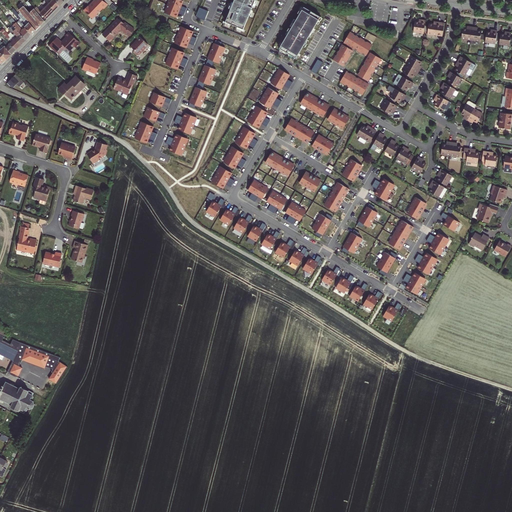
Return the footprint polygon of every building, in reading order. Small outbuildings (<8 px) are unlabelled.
[(54,0),(50,4),(56,10),(60,6),(54,0)] [(88,7),(83,12),(91,19),(94,18),(102,8),(103,9),(107,4),(101,0),(95,0),(94,0),(90,5),(91,6),(89,8),(88,7)] [(171,0),(170,3),(186,11),(188,7),(182,5),(183,0),(171,0)] [(256,0),(235,0),(226,22),(244,30),(256,0)] [(186,11),(170,3),(166,12),(177,16),(179,11),(185,14),(186,11)] [(19,11),(25,19),(35,31),(44,22),(43,20),(39,15),(34,9),(29,13),(22,4),(18,7),(20,10),(19,11)] [(36,8),(34,9),(39,15),(43,20),(45,18),(47,19),(56,10),(50,4),(41,13),(36,8)] [(201,6),(197,16),(206,19),(210,10),(201,6)] [(320,16),(304,7),(280,48),(296,57),(320,16)] [(10,10),(23,25),(31,35),(35,31),(25,19),(23,21),(13,8),(10,10)] [(7,18),(18,30),(26,40),(31,35),(23,25),(19,27),(10,16),(7,18)] [(112,24),(102,34),(109,41),(112,38),(111,37),(113,35),(114,36),(116,34),(116,32),(118,30),(118,28),(120,28),(120,29),(124,33),(125,32),(128,36),(134,30),(129,26),(129,27),(126,24),(124,24),(119,19),(116,19),(113,22),(113,24),(112,24)] [(414,32),(424,34),(426,21),(420,20),(419,22),(415,21),(414,32)] [(433,35),(443,36),(445,23),(437,22),(437,25),(429,24),(428,35),(433,36),(433,35)] [(183,26),(179,34),(196,41),(197,38),(191,35),(193,30),(183,26)] [(462,39),(471,41),(473,28),(468,27),(467,29),(463,28),(462,39)] [(9,30),(13,35),(22,45),(26,40),(18,30),(15,32),(11,28),(9,30)] [(471,41),(480,42),(482,31),(478,31),(478,28),(473,28),(471,41)] [(486,43),(496,44),(498,31),(491,30),(491,32),(487,32),(486,43)] [(54,36),(47,44),(54,51),(61,44),(64,46),(67,49),(72,44),(73,46),(78,42),(66,31),(62,35),(64,37),(63,38),(62,38),(59,41),(54,36)] [(372,45),(350,32),(344,42),(366,55),(372,45)] [(500,45),(510,46),(511,33),(505,32),(505,34),(501,34),(500,45)] [(5,36),(8,40),(17,50),(22,45),(13,35),(10,37),(8,34),(5,36)] [(194,45),(196,41),(179,34),(175,42),(186,47),(188,42),(194,45)] [(140,35),(131,46),(135,49),(134,50),(134,52),(137,54),(139,54),(146,46),(145,45),(148,43),(140,35)] [(215,43),(211,50),(222,55),(225,47),(221,45),(222,42),(216,39),(215,43)] [(2,42),(4,44),(12,54),(17,50),(8,40),(6,42),(4,40),(2,42)] [(0,51),(7,60),(12,54),(4,44),(1,46),(0,45),(0,51)] [(61,44),(54,51),(57,53),(64,46),(61,44)] [(353,51),(343,45),(334,60),(344,66),(353,51)] [(173,47),(170,55),(187,62),(188,59),(182,56),(184,51),(173,47)] [(222,55),(211,50),(206,61),(212,64),(214,60),(219,62),(222,55)] [(381,59),(371,53),(358,75),(368,81),(381,59)] [(185,66),(187,62),(170,55),(166,63),(177,68),(179,63),(185,66)] [(86,56),(80,68),(85,70),(87,70),(93,73),(95,72),(99,63),(95,60),(94,61),(91,60),(92,59),(86,56)] [(421,66),(420,65),(422,62),(413,57),(408,65),(419,71),(421,68),(420,67),(421,66)] [(456,71),(465,77),(473,64),(461,57),(457,63),(459,65),(456,71)] [(313,70),(318,73),(324,61),(319,59),(313,70)] [(206,61),(202,72),(212,77),(216,69),(211,67),(212,64),(206,61)] [(416,74),(417,75),(419,71),(408,65),(403,73),(412,78),(414,75),(415,75),(416,74)] [(280,68),(276,76),(292,85),(293,82),(288,79),(290,74),(280,68)] [(199,80),(197,83),(203,86),(204,82),(209,84),(212,77),(202,72),(199,80)] [(369,85),(347,72),(341,82),(363,95),(369,85)] [(447,82),(457,88),(462,79),(451,72),(449,76),(450,76),(448,78),(449,79),(447,82)] [(22,81),(13,73),(5,80),(11,86),(14,83),(17,86),(22,81)] [(271,73),(267,81),(271,83),(275,75),(271,73)] [(411,86),(412,86),(414,83),(399,74),(393,83),(406,91),(408,87),(409,88),(411,86)] [(62,81),(56,88),(61,93),(62,92),(70,98),(83,84),(74,75),(65,84),(62,81)] [(276,76),(271,83),(282,89),(284,85),(290,88),(292,85),(276,76)] [(125,82),(119,79),(114,90),(119,92),(120,92),(124,94),(124,95),(128,96),(131,90),(130,90),(131,87),(132,88),(133,85),(134,85),(136,81),(129,78),(127,81),(127,82),(128,82),(127,83),(125,82)] [(196,86),(192,94),(203,99),(206,91),(202,89),(203,86),(197,83),(196,86)] [(441,93),(450,99),(456,90),(444,83),(442,86),(443,87),(442,89),(443,90),(441,93)] [(269,87),(265,95),(280,104),(282,101),(276,98),(279,93),(269,87)] [(401,99),(402,100),(403,98),(404,99),(406,95),(395,89),(390,97),(399,103),(401,99)] [(154,91),(150,100),(161,105),(163,99),(169,102),(171,98),(154,91)] [(301,103),(309,108),(315,98),(311,96),(312,95),(308,92),(301,103)] [(192,94),(188,105),(194,107),(195,104),(200,106),(203,99),(192,94)] [(265,95),(260,102),(270,108),(273,104),(279,107),(280,104),(265,95)] [(434,105),(443,110),(449,101),(437,95),(435,98),(436,99),(435,101),(436,102),(434,105)] [(309,108),(316,112),(323,101),(319,99),(318,100),(315,98),(309,108)] [(395,109),(396,110),(398,106),(386,100),(381,109),(390,114),(392,111),(393,111),(395,109)] [(327,104),(323,101),(316,112),(324,117),(330,107),(326,105),(327,104)] [(465,119),(468,121),(475,109),(477,106),(472,103),(472,102),(470,101),(469,102),(468,102),(467,105),(461,114),(465,116),(464,117),(465,118),(465,119)] [(147,105),(143,115),(154,120),(157,114),(163,117),(165,113),(147,105)] [(258,106),(253,114),(269,123),(271,120),(265,117),(268,112),(258,106)] [(474,122),(477,124),(483,114),(475,109),(468,121),(471,123),(472,122),(473,122),(474,122)] [(328,119),(336,124),(343,113),(339,111),(339,112),(334,110),(328,119)] [(176,114),(175,117),(192,124),(195,116),(185,112),(182,116),(176,114)] [(346,115),(343,113),(336,124),(344,129),(350,119),(345,116),(346,115)] [(511,114),(501,113),(499,128),(510,130),(511,122),(511,114)] [(267,127),(269,123),(253,114),(249,122),(259,128),(261,123),(267,127)] [(188,133),(192,124),(175,117),(173,121),(180,123),(177,128),(188,133)] [(22,122),(22,123),(19,122),(19,121),(13,119),(11,127),(10,126),(9,131),(14,133),(15,132),(18,133),(17,137),(24,139),(29,124),(22,122)] [(289,133),(292,135),(299,124),(291,119),(286,129),(290,132),(289,133)] [(142,120),(138,128),(155,136),(156,132),(150,130),(152,125),(142,120)] [(307,128),(299,124),(292,135),(296,137),(297,135),(301,138),(307,128)] [(362,125),(357,135),(370,142),(377,131),(370,127),(369,129),(362,125)] [(245,127),(241,135),(256,144),(258,141),(253,138),(255,133),(245,127)] [(153,139),(155,136),(138,128),(134,137),(145,141),(147,136),(153,139)] [(314,133),(307,128),(301,138),(305,141),(304,142),(308,144),(314,133)] [(50,138),(51,137),(36,132),(32,143),(40,145),(39,149),(46,151),(49,143),(50,138)] [(167,135),(166,138),(182,146),(186,137),(175,133),(173,137),(167,135)] [(380,133),(373,144),(382,149),(387,140),(384,138),(384,137),(383,136),(383,135),(380,133)] [(255,148),(256,144),(241,135),(236,143),(246,149),(249,144),(255,148)] [(316,149),(320,151),(326,140),(319,136),(313,145),(317,148),(316,149)] [(179,154),(182,146),(166,138),(164,142),(170,144),(168,149),(179,154)] [(334,145),(326,140),(320,151),(323,153),(324,152),(328,154),(334,145)] [(392,140),(385,151),(393,156),(399,147),(395,145),(396,144),(394,143),(395,142),(392,140)] [(87,153),(93,163),(98,160),(98,159),(102,156),(101,156),(104,154),(105,155),(107,150),(105,149),(107,145),(97,142),(95,149),(96,149),(93,151),(92,150),(87,153)] [(65,156),(65,157),(71,160),(75,147),(61,143),(58,153),(65,156)] [(442,144),(441,155),(450,156),(452,143),(448,143),(448,144),(447,143),(446,145),(442,144)] [(452,143),(450,156),(460,157),(461,147),(457,146),(457,145),(456,145),(456,144),(452,143)] [(234,147),(229,155),(245,164),(247,161),(241,158),(244,153),(234,147)] [(403,147),(397,157),(406,163),(411,154),(406,151),(407,149),(403,147)] [(465,149),(463,162),(478,164),(479,153),(472,152),(472,150),(465,149)] [(266,162),(274,167),(279,157),(275,155),(276,153),(272,151),(266,162)] [(485,167),(485,169),(495,171),(497,157),(493,157),(493,156),(491,155),(491,154),(483,153),(481,167),(485,167)] [(243,167),(245,164),(229,155),(224,163),(234,169),(237,164),(243,167)] [(415,155),(408,166),(417,172),(423,162),(419,160),(420,159),(418,158),(418,157),(415,155)] [(284,160),(279,157),(274,167),(281,171),(288,160),(284,158),(284,160)] [(505,158),(503,171),(504,171),(504,176),(511,177),(511,173),(511,159),(510,160),(511,159),(505,158)] [(351,159),(347,167),(359,174),(361,171),(359,170),(362,166),(351,159)] [(291,162),(288,160),(281,171),(289,176),(295,166),(290,163),(291,162)] [(222,167),(217,175),(233,184),(235,181),(229,177),(232,173),(222,167)] [(357,177),(359,174),(347,167),(342,175),(353,181),(355,177),(357,177)] [(19,171),(18,170),(13,168),(9,180),(12,181),(12,182),(17,184),(17,182),(24,185),(28,174),(23,172),(22,173),(19,172),(19,171)] [(438,181),(447,186),(453,177),(441,170),(439,174),(441,175),(438,181)] [(300,182),(308,187),(314,176),(311,174),(310,175),(306,173),(300,182)] [(231,187),(233,184),(217,175),(213,182),(223,188),(225,184),(231,187)] [(38,201),(38,200),(45,202),(50,187),(44,185),(43,186),(41,186),(43,178),(36,176),(32,187),(35,188),(32,199),(38,201)] [(317,178),(314,176),(308,187),(315,192),(321,182),(316,179),(317,178)] [(376,180),(374,183),(390,193),(394,185),(384,179),(382,183),(376,180)] [(261,184),(254,180),(248,190),(252,193),(249,198),(252,200),(261,184)] [(431,192),(440,198),(444,199),(449,191),(445,189),(446,188),(435,182),(432,185),(434,186),(431,192)] [(339,183),(334,191),(344,196),(346,192),(348,193),(350,190),(339,183)] [(374,183),(372,186),(378,190),(375,194),(385,200),(390,193),(374,183)] [(75,184),(72,193),(74,193),(72,199),(81,202),(83,196),(90,198),(93,189),(85,187),(75,184)] [(261,184),(252,200),(255,202),(258,196),(263,199),(269,189),(261,184)] [(492,195),(490,200),(500,204),(503,197),(505,198),(507,191),(494,186),(491,195),(492,195)] [(280,196),(273,191),(267,201),(271,204),(268,210),(271,211),(280,196)] [(334,191),(330,198),(341,205),(343,202),(341,201),(344,196),(334,191)] [(280,196),(271,211),(274,213),(277,207),(281,210),(287,200),(280,196)] [(339,208),(341,205),(330,198),(325,206),(335,212),(337,207),(339,208)] [(417,198),(412,206),(423,212),(425,209),(424,208),(426,204),(417,198)] [(213,201),(206,212),(215,217),(225,201),(221,199),(218,204),(213,201)] [(299,207),(292,202),(286,212),(290,215),(287,221),(290,222),(299,207)] [(368,207),(363,214),(373,220),(378,213),(373,210),(375,207),(370,204),(368,207)] [(480,210),(477,220),(488,223),(492,213),(496,215),(499,207),(490,204),(489,207),(480,204),(478,210),(480,210)] [(421,215),(423,212),(412,206),(407,213),(417,219),(420,215),(421,215)] [(227,210),(220,220),(229,225),(239,209),(235,207),(232,213),(227,210)] [(299,207),(290,222),(293,224),(296,219),(300,221),(306,211),(299,207)] [(69,220),(68,221),(67,224),(77,228),(79,221),(81,220),(83,214),(71,210),(69,217),(71,217),(70,220),(69,220)] [(443,213),(441,217),(447,220),(443,225),(454,232),(459,223),(443,213)] [(321,215),(317,222),(327,228),(333,217),(327,214),(326,217),(321,215)] [(363,214),(357,225),(363,228),(365,225),(369,228),(373,220),(363,214)] [(240,218),(234,228),(243,233),(253,217),(249,215),(245,221),(240,218)] [(27,250),(27,249),(33,250),(33,249),(34,249),(35,244),(35,243),(34,243),(35,238),(29,236),(28,237),(26,237),(28,225),(28,222),(22,220),(21,224),(20,227),(16,243),(15,245),(16,245),(15,248),(27,250)] [(403,221),(398,229),(408,234),(411,230),(412,231),(414,228),(403,221)] [(317,222),(312,229),(317,232),(315,235),(321,238),(327,228),(317,222)] [(254,226),(248,236),(257,242),(266,225),(263,223),(259,229),(254,226)] [(398,229),(394,236),(405,243),(407,240),(405,239),(408,234),(398,229)] [(352,233),(348,240),(358,246),(362,239),(358,236),(360,233),(354,230),(352,233)] [(268,234),(262,245),(271,250),(280,234),(276,231),(273,237),(268,234)] [(430,234),(429,238),(444,247),(449,239),(439,233),(436,238),(430,234)] [(474,247),(475,246),(483,251),(490,238),(483,235),(482,237),(475,233),(469,244),(474,247)] [(403,246),(405,243),(394,236),(389,244),(399,250),(402,245),(403,246)] [(429,238),(427,241),(432,244),(430,249),(440,255),(444,247),(429,238)] [(71,247),(73,248),(70,258),(80,261),(86,244),(73,240),(71,247)] [(282,242),(276,253),(284,258),(294,242),(290,240),(287,245),(282,242)] [(354,253),(358,246),(348,240),(342,251),(348,254),(349,251),(354,253)] [(499,253),(499,254),(504,257),(504,256),(506,257),(511,247),(508,244),(507,245),(499,241),(494,250),(499,253)] [(296,251),(289,261),(298,266),(308,250),(304,248),(301,253),(296,251)] [(54,251),(54,253),(44,251),(42,262),(58,265),(61,253),(54,251)] [(386,253),(381,260),(391,266),(397,255),(392,252),(390,255),(386,253)] [(419,254),(417,258),(433,267),(437,259),(427,253),(424,258),(419,254)] [(309,259),(303,269),(312,274),(322,258),(318,256),(315,262),(309,259)] [(417,258),(415,261),(421,264),(418,269),(428,275),(433,267),(417,258)] [(391,266),(381,260),(377,267),(381,270),(380,273),(385,276),(387,273),(391,266)] [(328,270),(322,281),(331,286),(341,269),(337,267),(334,273),(328,270)] [(407,274),(405,277),(421,287),(425,279),(415,273),(413,277),(407,274)] [(342,278),(336,289),(345,294),(354,277),(351,275),(347,281),(342,278)] [(405,277),(403,281),(409,284),(406,288),(416,294),(421,287),(405,277)] [(356,286),(350,297),(359,302),(368,286),(364,283),(361,289),(356,286)] [(370,295),(364,305),(373,310),(382,294),(378,292),(375,297),(370,295)] [(389,306),(383,317),(392,322),(402,305),(398,303),(395,309),(389,306)] [(4,337),(0,334),(0,354),(13,360),(7,373),(15,377),(16,375),(19,376),(23,368),(19,366),(22,360),(45,368),(46,366),(53,368),(52,370),(52,372),(53,373),(49,379),(56,383),(67,367),(59,361),(60,357),(13,340),(11,344),(2,340),(4,337)] [(0,399),(2,401),(4,402),(9,404),(7,406),(9,407),(15,410),(26,415),(34,399),(30,397),(29,394),(30,393),(17,386),(16,389),(3,382),(0,387),(0,386),(0,399)]
